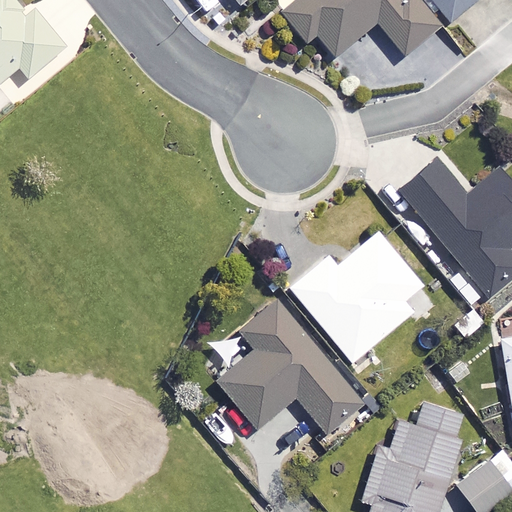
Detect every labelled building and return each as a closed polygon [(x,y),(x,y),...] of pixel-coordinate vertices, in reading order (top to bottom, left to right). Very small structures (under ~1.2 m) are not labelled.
[(0,0),(0,86),(21,70),(30,82),(68,51),(30,5),(23,11),(13,0),(0,0)] [(230,0),(241,15),(261,0),(230,0)] [(302,0),(283,16),(309,47),(319,38),(337,60),(378,26),(406,60),(441,30),(416,0),(302,0)] [(431,0),(451,24),(479,0),(431,0)] [(467,197),(439,161),(399,193),(459,270),(448,279),(471,310),(511,277),(511,211),(511,210),(511,186),(500,171),(467,197)] [(422,287),(378,235),(337,269),(328,258),(291,289),(352,363),(411,314),(402,303),(422,287)] [(225,352),(206,367),(258,431),(296,399),(326,435),(364,404),(281,301),(241,334),(256,352),(237,367),(225,352)] [(511,340),(501,343),(511,407),(511,340)] [(371,511),(438,511),(473,424),(425,405),(415,431),(403,426),(392,453),(382,449),(362,501),(374,506),(371,511)] [(487,511),(511,494),(489,464),(458,487),(475,511),(487,511)]
